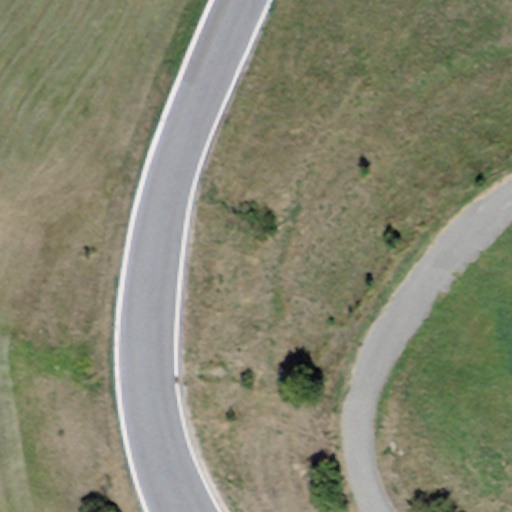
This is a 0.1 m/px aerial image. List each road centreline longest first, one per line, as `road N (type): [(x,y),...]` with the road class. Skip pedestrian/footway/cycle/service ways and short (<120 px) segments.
road 1 (tertiary): [(251,0),(162,219),(151,406),(184,511)]
road 2 (unclassified): [(379,511),(364,486),(359,430),(389,330),(478,227),(511,201)]
